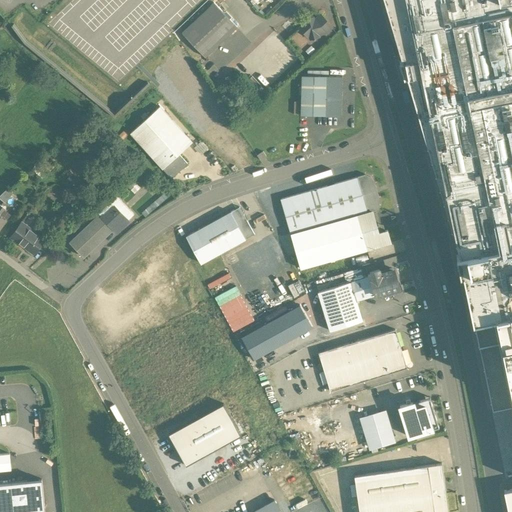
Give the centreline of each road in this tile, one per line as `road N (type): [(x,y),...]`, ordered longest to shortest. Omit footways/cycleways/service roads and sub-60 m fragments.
road 1 (tertiary): [(474,511),(434,291),(391,141)]
road 2 (unclassified): [(391,141),(183,210),(126,250),(73,305)]
road 3 (unclassified): [(73,305),(179,511)]
road 4 (tertiary): [(391,141),(349,0)]
